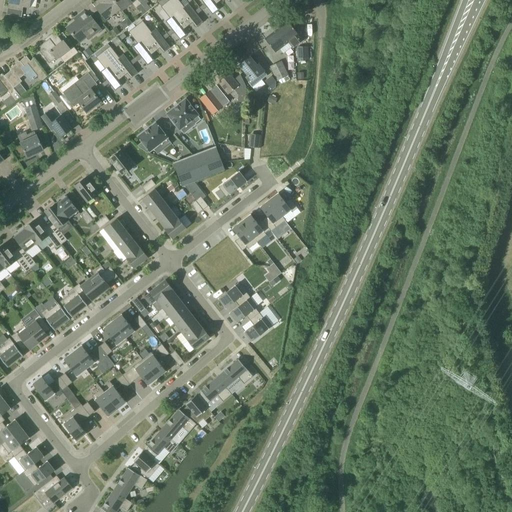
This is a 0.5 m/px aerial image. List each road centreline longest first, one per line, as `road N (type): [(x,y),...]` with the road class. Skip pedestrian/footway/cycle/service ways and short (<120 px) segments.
road 1 (primary): [(240,511),(470,0)]
road 2 (residential): [(170,261),(18,381),(19,396),(78,471)]
road 3 (residential): [(170,261),(225,340),(78,471)]
road 4 (residential): [(80,148),(280,0)]
road 5 (residential): [(315,0),(321,13),(312,146)]
road 6 (residential): [(80,148),(170,261)]
road 7 (residential): [(259,169),(263,188),(170,261)]
